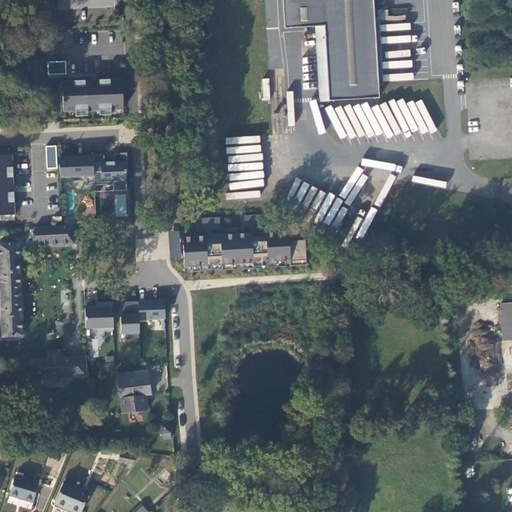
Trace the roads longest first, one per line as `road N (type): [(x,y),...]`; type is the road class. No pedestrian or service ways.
road 1 (residential): [(154,256),(182,297),(202,509)]
road 2 (residential): [(0,137),(130,131),(134,215),(154,256)]
road 3 (track): [(511,264),(336,275)]
